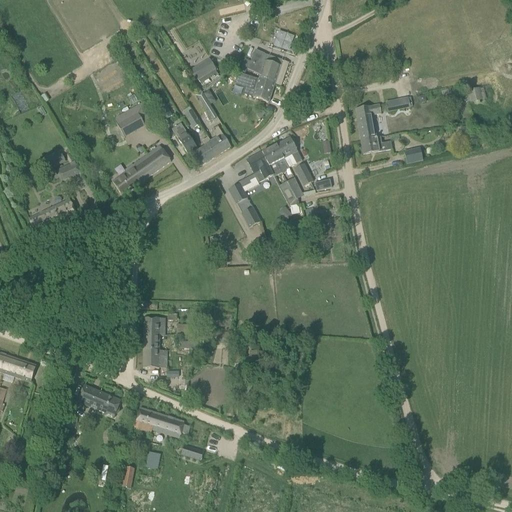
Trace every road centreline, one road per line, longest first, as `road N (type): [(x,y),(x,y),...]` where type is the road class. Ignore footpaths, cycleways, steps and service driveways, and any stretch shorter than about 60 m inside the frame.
road 1 (track): [(434,489),(359,239),(323,5)]
road 2 (unclassified): [(0,263),(201,178),(267,131),(324,0)]
road 3 (track): [(422,489),(283,449),(60,355)]
road 4 (track): [(160,194),(139,235),(130,384)]
